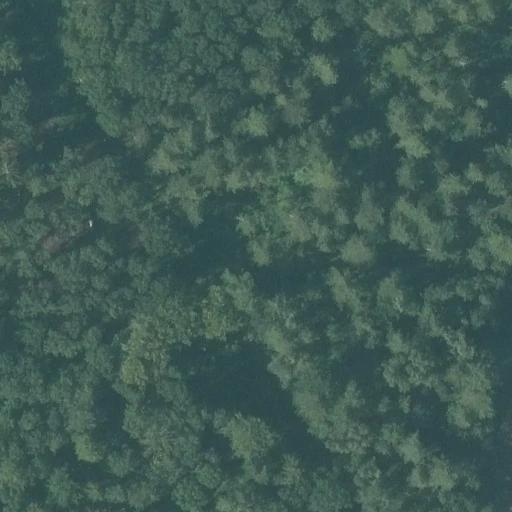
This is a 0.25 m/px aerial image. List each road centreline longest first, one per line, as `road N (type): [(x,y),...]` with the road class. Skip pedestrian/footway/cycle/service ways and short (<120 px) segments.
road 1 (track): [(358,511),(42,28)]
road 2 (track): [(0,409),(202,276)]
